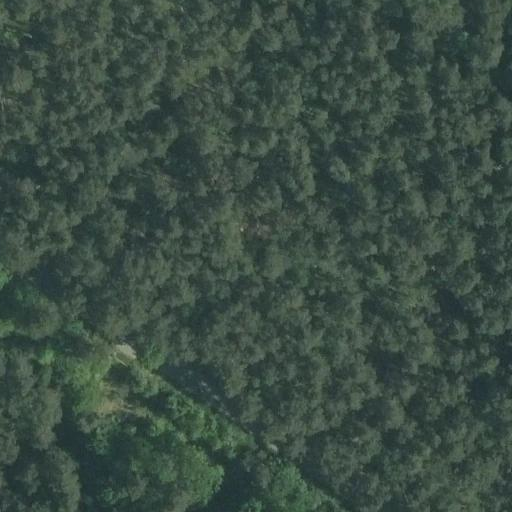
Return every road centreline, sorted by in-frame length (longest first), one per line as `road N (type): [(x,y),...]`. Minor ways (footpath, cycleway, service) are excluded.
road 1 (tertiary): [(376,511),(0,248)]
road 2 (track): [(132,341),(90,414),(0,464)]
